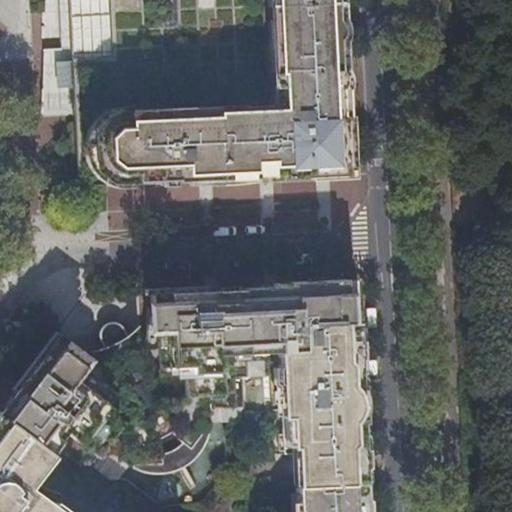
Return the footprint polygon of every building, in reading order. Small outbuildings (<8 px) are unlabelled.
[(72,87),(77,187),(333,175),(333,165),(349,165),(347,123),(330,123),(328,86),(345,85),(341,0),(67,0),(71,61),(72,87)] [(54,62),(55,88),(72,87),(71,61),(54,62)] [(328,86),(330,123),(347,123),(345,85),(328,86)] [(350,174),(349,165),(333,165),(333,175),(350,174)] [(247,377),(247,371),(246,354),(263,353),(264,353),(278,352),(278,353),(303,351),(302,326),(357,323),(355,284),(327,285),(282,287),(282,289),(269,290),(269,288),(242,289),(211,290),(211,293),(199,293),(198,291),(174,292),(174,293),(150,295),(150,307),(147,308),(144,335),(136,326),(126,336),(124,337),(122,339),(120,340),(118,341),(116,342),(112,344),(107,346),(105,347),(103,347),(91,350),(93,360),(91,360),(89,359),(88,359),(86,358),(66,346),(63,349),(53,341),(39,361),(38,360),(26,375),(0,409),(0,418),(52,456),(59,460),(66,463),(70,458),(81,467),(93,467),(97,461),(102,459),(108,456),(113,454),(129,465),(161,464),(161,455),(160,444),(174,437),(180,442),(209,410),(209,409),(212,409),(243,407),(241,377),(247,377)] [(98,337),(103,347),(105,347),(107,346),(112,344),(116,342),(118,341),(120,340),(122,339),(124,337),(126,336),(122,327),(117,323),(112,322),(106,323),(102,326),(99,332),(98,337)] [(279,367),(280,384),(282,434),(283,451),(283,454),(291,453),(295,454),(315,453),(322,457),(329,452),(362,450),(363,450),(361,422),(357,422),(356,385),(360,385),(357,323),(302,326),(303,351),(278,353),(279,367)] [(246,354),(247,371),(247,377),(265,376),(263,354),(263,353),(246,354)] [(182,444),(190,449),(208,425),(209,423),(209,410),(180,442),(182,444)] [(0,511),(34,511),(45,501),(28,488),(52,456),(0,418),(0,511)] [(161,464),(129,465),(113,454),(108,456),(102,459),(97,461),(119,477),(128,466),(138,471),(151,474),(163,474),(173,472),(185,466),(193,460),(200,452),(207,438),(210,427),(208,425),(190,449),(182,444),(177,448),(173,451),(167,453),(161,455),(161,464)] [(363,479),(364,479),(363,465),(363,450),(362,450),(329,452),(322,457),(315,453),(295,454),(296,468),(296,482),(298,482),(298,486),(363,483),(363,479)] [(297,487),(365,484),(364,479),(363,479),(363,483),(298,486),(298,482),(296,482),(297,485),(297,487)] [(365,511),(365,484),(297,487),(295,488),(295,492),(295,493),(295,511),(365,511)] [(34,511),(59,511),(52,506),(45,501),(34,511)]
